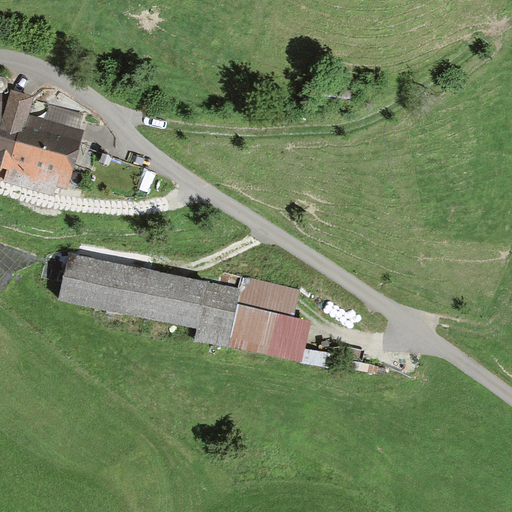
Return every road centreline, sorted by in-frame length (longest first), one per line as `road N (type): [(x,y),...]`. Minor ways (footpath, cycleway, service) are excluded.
road 1 (track): [(0,59),(38,67),(112,111),(271,241),(511,402)]
road 2 (track): [(112,111),(183,128),(348,127),(402,102),(511,19)]
